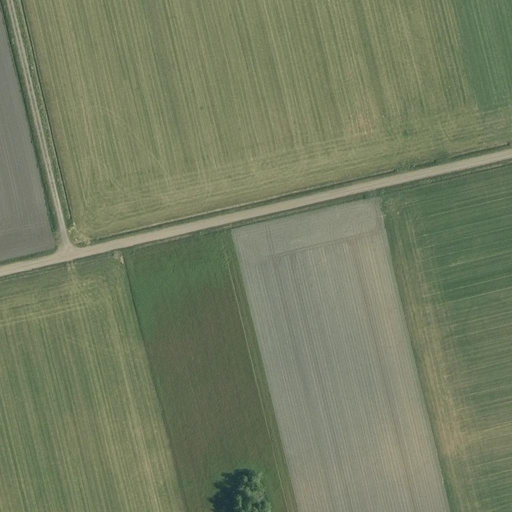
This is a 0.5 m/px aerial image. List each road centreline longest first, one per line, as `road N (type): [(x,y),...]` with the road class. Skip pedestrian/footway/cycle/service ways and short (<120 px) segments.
road 1 (track): [(511,153),(0,273)]
road 2 (unclassified): [(69,256),(9,0)]
